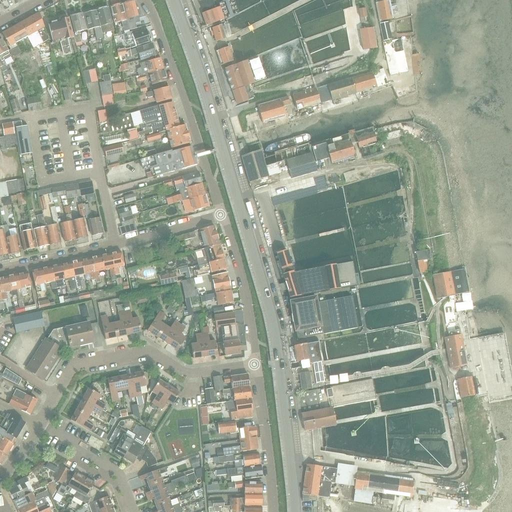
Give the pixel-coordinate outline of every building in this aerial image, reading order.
[(379,21),(393,19),(389,0),(388,0),(375,0),(376,3),(375,3),(379,21)] [(391,0),(394,16),(404,14),(401,0),(391,0)] [(134,1),(122,4),(129,29),(135,28),(134,22),(139,21),(138,17),(144,16),(134,1)] [(114,23),(116,23),(121,21),(124,31),(129,29),(122,4),(122,3),(110,6),(114,23)] [(206,26),(215,23),(222,20),(231,17),(228,4),(219,7),(210,10),(202,13),(204,19),(206,26)] [(108,7),(96,10),(102,34),(114,31),(108,7)] [(360,17),(362,17),(367,16),(365,8),(360,9),(358,9),(360,17)] [(103,38),(102,34),(96,10),(84,13),(88,29),(94,28),(97,39),(103,38)] [(39,13),(2,33),(9,47),(24,74),(28,71),(20,56),(49,41),(42,29),(45,28),(39,13)] [(82,13),(71,16),(74,33),(73,33),(74,37),(75,43),(75,45),(81,43),(79,32),(86,30),(82,13)] [(60,21),(48,24),(53,43),(60,41),(63,55),(70,54),(66,39),(70,38),(72,38),(68,18),(66,19),(64,17),(61,18),(61,20),(59,20),(60,21)] [(383,41),(391,39),(388,22),(379,23),(383,41)] [(215,41),(225,39),(221,25),(212,28),(215,41)] [(373,27),(371,27),(365,28),(364,28),(359,29),(362,50),(371,48),(377,47),(378,47),(374,26),(373,27)] [(135,46),(151,41),(147,29),(132,33),(132,32),(122,35),(123,39),(124,42),(133,39),(135,46)] [(0,39),(0,70),(1,72),(2,74),(6,71),(0,60),(0,56),(7,52),(8,52),(3,43),(2,44),(0,39)] [(407,72),(400,39),(384,42),(391,76),(407,72)] [(155,55),(152,43),(125,51),(124,48),(117,51),(118,56),(126,53),(127,56),(138,53),(140,60),(155,55)] [(223,65),(233,61),(228,47),(218,50),(223,65)] [(137,69),(138,75),(163,69),(160,58),(140,62),(141,68),(137,69)] [(246,61),(237,64),(225,69),(225,70),(224,71),(225,71),(226,74),(226,75),(227,74),(228,78),(227,78),(228,81),(228,82),(229,82),(230,85),(229,85),(231,88),(230,88),(230,89),(231,88),(233,94),(234,97),(245,93),(243,87),(253,83),(246,61)] [(128,70),(126,64),(120,66),(122,72),(128,70)] [(56,69),(42,72),(45,84),(47,84),(51,83),(52,83),(53,87),(59,86),(58,82),(56,69)] [(95,69),(83,72),(86,84),(97,81),(95,69)] [(166,81),(163,69),(138,75),(138,76),(136,77),(137,82),(149,79),(151,84),(166,81)] [(29,74),(25,76),(33,91),(38,90),(38,86),(39,86),(39,85),(42,85),(43,85),(45,84),(42,72),(29,74)] [(372,72),(350,78),(355,94),(376,87),(372,72)] [(99,83),(100,90),(111,88),(109,81),(111,81),(110,75),(102,76),(103,82),(99,83)] [(355,94),(350,78),(327,85),(322,87),(323,89),(328,90),(331,101),(355,94)] [(114,96),(126,94),(125,86),(121,86),(121,83),(112,85),(114,96)] [(70,99),(68,87),(62,88),(65,101),(70,99)] [(171,99),(168,87),(147,92),(148,97),(155,96),(157,103),(171,99)] [(100,90),(101,97),(111,95),(112,95),(111,88),(100,90)] [(297,110),(320,103),(315,88),(292,95),(297,110)] [(245,93),(234,97),(236,100),(237,104),(247,100),(245,93)] [(112,100),(111,95),(101,97),(102,101),(103,107),(115,105),(115,106),(125,104),(124,97),(114,99),(114,100),(112,100)] [(283,106),(289,104),(287,97),(257,106),(262,123),(286,116),(283,106)] [(13,113),(20,111),(16,99),(10,101),(13,113)] [(146,136),(158,132),(166,130),(179,127),(172,102),(158,106),(139,111),(143,124),(140,125),(141,129),(142,129),(143,131),(137,133),(136,130),(127,133),(129,141),(146,136)] [(106,121),(104,110),(97,112),(99,122),(106,121)] [(129,125),(139,124),(137,110),(127,111),(129,125)] [(21,121),(12,122),(13,125),(13,129),(15,128),(22,127),(21,121)] [(5,136),(14,134),(13,129),(13,125),(12,122),(2,124),(5,136)] [(185,125),(179,127),(166,130),(168,138),(169,144),(171,149),(190,143),(185,125)] [(15,128),(17,142),(30,140),(28,126),(22,127),(15,128)] [(160,138),(160,137),(158,132),(146,136),(147,142),(160,138)] [(377,145),(373,133),(355,139),(359,151),(361,150),(363,158),(380,153),(380,152),(383,151),(382,149),(380,150),(378,145),(377,145)] [(5,137),(8,149),(17,147),(14,134),(5,136),(5,137)] [(32,154),(30,140),(17,142),(19,156),(32,154)] [(316,162),(330,158),(331,164),(355,157),(350,140),(326,146),(325,143),(312,147),(316,162)] [(103,148),(106,157),(123,153),(121,144),(103,148)] [(168,172),(196,164),(194,157),(190,146),(171,151),(171,150),(146,157),(152,177),(168,172)] [(252,191),(279,182),(276,174),(278,173),(276,165),(266,169),(260,150),(246,155),(241,156),(252,191)] [(291,179),(317,171),(311,153),(286,161),(291,179)] [(111,176),(132,170),(131,165),(109,170),(111,176)] [(346,182),(357,179),(355,170),(343,173),(346,182)] [(186,188),(201,184),(198,173),(173,180),(174,185),(183,182),(185,188),(186,188)] [(333,184),(339,182),(337,174),(332,175),(332,178),(329,179),(331,185),(333,184)] [(21,179),(15,180),(17,192),(24,191),(21,179)] [(91,181),(78,183),(80,195),(93,192),(91,181)] [(80,196),(80,195),(78,183),(64,186),(66,195),(67,199),(80,196)] [(205,195),(201,184),(186,188),(188,197),(186,198),(185,195),(181,197),(180,195),(173,197),(174,203),(182,200),(182,201),(205,195)] [(56,197),(66,195),(64,186),(51,188),(52,194),(53,198),(55,207),(56,213),(60,212),(59,207),(58,207),(56,197)] [(38,197),(52,194),(51,188),(36,190),(38,197)] [(26,205),(23,193),(16,195),(10,197),(11,201),(17,200),(18,206),(26,205)] [(135,201),(133,194),(123,197),(125,203),(135,201)] [(208,206),(205,195),(182,201),(185,212),(208,206)] [(10,197),(8,197),(7,197),(2,198),(3,206),(11,205),(10,197)] [(72,221),(76,239),(87,237),(83,217),(85,216),(83,205),(82,205),(77,206),(80,220),(72,221)] [(83,205),(85,216),(86,218),(88,218),(91,235),(103,233),(99,218),(92,220),(89,208),(88,209),(87,205),(83,205)] [(58,222),(56,213),(55,207),(50,209),(54,225),(45,227),(49,245),(60,243),(56,223),(58,222)] [(65,241),(76,239),(72,221),(69,207),(64,208),(67,222),(61,224),(65,241)] [(117,211),(120,219),(132,216),(129,207),(117,211)] [(49,245),(45,227),(42,215),(37,217),(40,228),(34,230),(38,248),(49,245)] [(134,223),(132,216),(120,219),(122,227),(134,223)] [(24,251),(36,248),(30,224),(19,226),(20,233),(24,251)] [(0,255),(8,254),(2,227),(2,226),(0,226),(0,255)] [(7,226),(2,227),(8,254),(20,252),(14,229),(8,230),(7,226)] [(218,242),(214,226),(199,230),(201,236),(199,237),(201,241),(203,241),(204,246),(218,242)] [(195,237),(194,232),(182,235),(172,238),(174,243),(195,237)] [(219,244),(202,249),(200,250),(202,257),(196,259),(198,265),(223,258),(219,244)] [(290,302),(305,299),(305,295),(357,286),(354,273),(352,261),(293,272),(286,250),(276,253),(286,287),(289,298),(290,302)] [(427,260),(430,259),(429,250),(416,253),(420,274),(429,272),(427,260)] [(121,252),(110,254),(115,276),(120,275),(118,267),(123,266),(121,252)] [(116,280),(116,279),(115,276),(110,254),(101,256),(104,270),(109,269),(111,276),(112,281),(116,280)] [(101,256),(91,258),(95,280),(96,283),(100,282),(98,272),(104,270),(101,256)] [(91,281),(95,280),(91,258),(81,260),(84,275),(90,273),(91,281)] [(175,258),(165,261),(166,266),(171,267),(176,264),(175,258)] [(226,270),(223,258),(198,265),(198,266),(205,264),(209,263),(211,268),(206,269),(206,268),(195,271),(197,276),(208,274),(212,273),(226,270)] [(81,260),(72,263),(78,290),(81,290),(79,282),(86,281),(84,275),(81,260)] [(77,291),(78,290),(72,263),(62,265),(65,281),(69,281),(71,290),(77,289),(77,291)] [(65,282),(65,281),(62,265),(51,267),(56,288),(66,286),(65,282)] [(52,289),(56,288),(51,267),(42,269),(45,283),(50,282),(52,289)] [(44,284),(45,283),(42,269),(32,271),(37,293),(46,291),(44,284)] [(450,271),(432,275),(437,299),(455,295),(455,294),(468,291),(464,270),(451,272),(450,271)] [(28,272),(17,274),(22,296),(27,295),(25,288),(31,287),(28,272)] [(175,273),(159,276),(161,286),(177,282),(175,273)] [(212,276),(215,291),(215,294),(230,291),(227,273),(212,276)] [(24,307),(22,296),(17,274),(8,277),(11,291),(12,296),(18,295),(19,301),(18,301),(19,308),(15,309),(16,313),(25,311),(24,307)] [(208,274),(197,276),(197,278),(195,278),(196,283),(210,280),(208,274)] [(5,292),(11,291),(8,277),(0,278),(0,288),(3,300),(7,299),(5,292)] [(116,280),(117,286),(118,291),(128,288),(127,284),(123,285),(121,278),(116,279),(116,280)] [(230,291),(215,294),(204,296),(206,302),(212,301),(211,298),(216,297),(217,306),(232,303),(230,291)] [(297,339),(358,328),(352,296),(316,303),(315,297),(305,299),(290,302),(294,321),(297,339)] [(39,308),(49,305),(49,301),(48,298),(44,299),(44,300),(38,302),(39,308)] [(166,311),(172,315),(176,309),(170,305),(166,311)] [(214,315),(224,313),(222,307),(212,309),(214,315)] [(87,310),(81,311),(82,319),(89,317),(87,310)] [(124,312),(129,334),(141,332),(138,318),(132,319),(130,310),(124,312)] [(157,338),(165,326),(160,322),(165,315),(159,311),(147,331),(157,338)] [(16,333),(43,327),(40,312),(13,318),(16,333)] [(117,337),(129,334),(124,312),(118,313),(119,322),(114,323),(117,337)] [(220,327),(222,343),(230,341),(230,339),(236,338),(234,325),(235,325),(233,313),(213,316),(214,319),(215,328),(220,327)] [(117,337),(114,323),(108,324),(106,315),(100,317),(105,340),(117,337)] [(157,338),(167,344),(180,324),(174,321),(169,329),(165,326),(157,338)] [(70,347),(93,342),(88,323),(66,328),(66,327),(52,330),(46,340),(61,349),(62,348),(70,347)] [(185,328),(180,324),(167,344),(178,351),(185,339),(180,335),(185,328)] [(201,334),(205,357),(217,355),(215,341),(209,342),(208,333),(203,334),(201,334)] [(193,358),(205,357),(201,334),(195,335),(197,344),(191,344),(193,358)] [(450,369),(467,365),(461,335),(460,335),(448,337),(444,338),(450,369)] [(236,340),(236,338),(230,339),(230,341),(222,343),(224,356),(240,354),(238,340),(236,340)] [(61,349),(46,340),(45,339),(26,369),(43,380),(62,350),(61,349)] [(492,339),(473,343),(476,360),(495,357),(494,349),(492,339)] [(0,355),(6,359),(15,344),(8,340),(0,351),(0,355)] [(321,362),(318,342),(306,344),(294,346),(295,354),(296,356),(297,362),(308,359),(309,364),(321,362)] [(2,374),(1,377),(10,381),(13,374),(5,369),(2,374)] [(143,372),(130,374),(135,397),(141,396),(140,387),(145,386),(143,372)] [(311,388),(310,378),(309,372),(299,374),(301,389),(311,388)] [(130,374),(119,377),(122,391),(127,390),(129,398),(135,397),(130,374)] [(231,382),(232,389),(249,386),(247,374),(223,378),(224,383),(231,382)] [(222,390),(223,390),(221,376),(213,377),(215,392),(222,390)] [(122,391),(119,377),(107,379),(111,402),(118,401),(116,392),(122,391)] [(461,398),(475,395),(472,377),(457,380),(461,398)] [(301,414),(319,412),(319,411),(310,413),(310,412),(376,399),(372,379),(317,389),(298,393),(300,404),(301,414)] [(157,406),(169,387),(159,380),(151,392),(156,395),(151,403),(153,403),(150,407),(154,410),(157,406)] [(233,394),(234,401),(251,398),(249,386),(232,389),(223,390),(222,390),(223,395),(228,394),(229,394),(230,394),(233,394)] [(180,393),(169,387),(157,406),(162,410),(167,402),(172,405),(180,393)] [(82,399),(102,411),(105,412),(106,410),(103,409),(105,405),(97,401),(100,395),(88,388),(82,399)] [(205,390),(207,404),(214,403),(212,389),(205,390)] [(36,400),(23,394),(15,390),(8,404),(30,414),(36,400)] [(82,399),(76,410),(88,416),(91,412),(99,416),(102,411),(82,399)] [(227,412),(230,411),(231,420),(252,418),(251,411),(252,411),(250,399),(235,401),(226,403),(227,412)] [(454,418),(451,404),(445,405),(448,419),(454,418)] [(319,412),(301,414),(305,431),(335,426),(331,409),(319,411),(319,412)] [(88,416),(76,410),(70,420),(90,432),(93,426),(86,422),(88,416)] [(120,418),(127,417),(126,410),(119,411),(120,418)] [(8,431),(7,432),(11,435),(16,438),(24,424),(10,416),(3,428),(8,431)] [(153,429),(158,421),(150,416),(145,424),(153,429)] [(239,433),(239,439),(240,440),(256,438),(255,426),(236,429),(235,423),(217,425),(219,435),(233,433),(233,434),(239,433)] [(141,426),(133,440),(123,458),(132,464),(136,457),(146,463),(155,459),(147,449),(143,446),(151,432),(141,426)] [(0,464),(0,465),(7,454),(13,444),(8,441),(11,435),(7,432),(0,427),(0,464)] [(120,429),(118,432),(112,443),(117,446),(113,453),(123,458),(133,440),(124,436),(126,432),(120,429)] [(99,431),(97,435),(104,440),(107,435),(99,431)] [(258,450),(256,438),(240,440),(240,443),(241,447),(223,449),(223,450),(224,456),(239,454),(239,452),(258,450)] [(244,461),(244,466),(244,467),(260,465),(258,454),(240,456),(239,454),(224,456),(224,457),(215,458),(215,464),(230,462),(244,461)] [(155,459),(146,463),(147,467),(157,464),(155,459)] [(190,462),(192,469),(199,466),(197,459),(190,462)] [(260,465),(244,467),(242,468),(216,472),(217,476),(227,475),(227,478),(242,476),(242,474),(244,474),(245,479),(261,477),(260,465)] [(334,484),(336,469),(306,465),(302,496),(302,497),(309,500),(317,501),(317,497),(328,498),(330,483),(334,484)] [(62,483),(68,471),(61,467),(55,479),(62,483)] [(145,479),(147,486),(162,480),(160,474),(167,472),(165,467),(158,470),(139,477),(141,481),(145,479)] [(410,497),(413,479),(356,471),(354,489),(410,497)] [(72,477),(67,474),(62,483),(56,493),(62,497),(64,494),(69,493),(71,489),(76,491),(84,477),(75,472),(72,477)] [(150,492),(145,493),(147,497),(173,488),(187,482),(185,476),(171,482),(171,483),(164,486),(162,480),(147,486),(150,492)] [(7,491),(13,501),(31,493),(31,492),(33,491),(28,482),(28,481),(26,477),(11,485),(12,488),(7,491)] [(92,486),(94,483),(84,477),(76,491),(73,497),(85,503),(87,502),(99,491),(92,486)] [(46,481),(33,488),(35,491),(48,485),(47,484),(48,484),(46,481)] [(47,484),(48,485),(52,497),(56,491),(53,482),(48,484),(47,484)] [(261,494),(261,483),(243,483),(243,482),(227,484),(228,488),(236,487),(245,486),(244,492),(242,492),(242,494),(261,494)] [(153,500),(155,506),(169,500),(167,495),(174,492),(173,488),(147,497),(148,501),(153,500)] [(17,510),(38,500),(48,495),(46,491),(36,495),(36,497),(34,499),(31,493),(13,501),(17,510)] [(99,491),(87,502),(90,511),(96,511),(97,511),(112,506),(108,496),(103,498),(100,491),(99,491)] [(260,505),(261,494),(242,494),(244,494),(244,498),(230,498),(230,505),(239,505),(260,505)] [(40,506),(38,500),(17,510),(17,511),(50,511),(49,508),(47,509),(45,504),(40,506)] [(168,511),(180,508),(178,503),(171,506),(169,500),(155,506),(157,511),(156,511),(168,511)]
